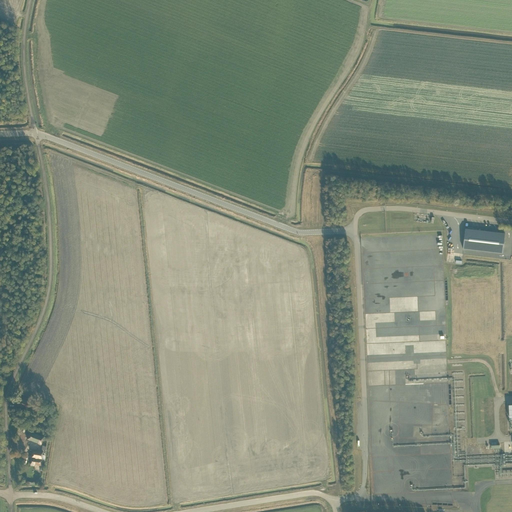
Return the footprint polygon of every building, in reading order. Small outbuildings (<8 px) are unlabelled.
[(465,229),(463,249),(503,253),(505,233),(465,229)] [(417,248),(442,247),(442,236),(417,237),(417,248)] [(444,294),(443,270),(431,271),(432,295),(444,294)] [(24,407),(27,408),(29,403),(27,402),(28,401),(19,398),(17,406),(23,408),(24,407)] [(27,439),(41,444),(42,440),(44,437),(30,431),(27,439)] [(32,450),(30,465),(34,466),(34,465),(41,466),(41,459),(44,460),(45,459),(45,457),(45,455),(42,455),(43,451),(32,450)]
